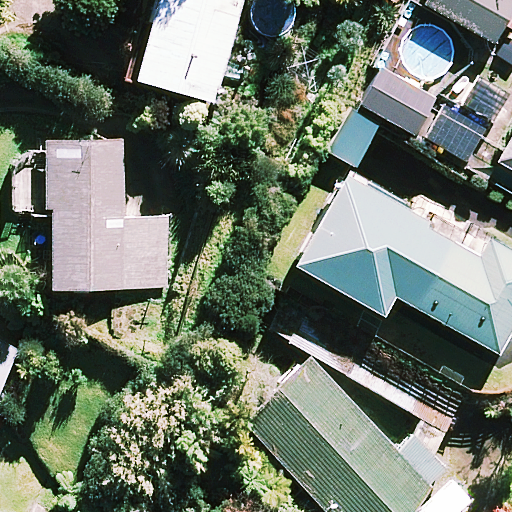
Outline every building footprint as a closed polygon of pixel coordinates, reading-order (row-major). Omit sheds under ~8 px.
[(236,0),(146,0),(123,80),(205,104),(236,0)] [(509,0),(508,0),(416,0),(414,4),(485,43),(509,0)] [(427,101),(375,72),(355,107),(407,136),(427,101)] [(511,87),(486,128),(502,138),(489,159),(511,173),(511,87)] [(370,126),(345,114),(324,157),(350,170),(370,126)] [(39,139),(39,161),(14,177),(14,217),(44,217),(45,290),(166,289),(166,220),(116,220),(116,139),(70,139),(39,139)] [(466,253),(332,176),(281,264),(373,317),(386,295),(488,354),(511,312),(511,257),(475,236),(466,253)] [(0,371),(12,351),(0,343),(0,371)] [(400,511),(425,489),(302,357),(234,420),(319,511),(400,511)]
